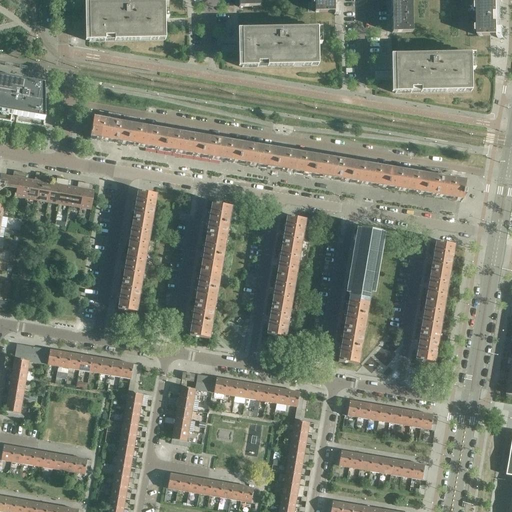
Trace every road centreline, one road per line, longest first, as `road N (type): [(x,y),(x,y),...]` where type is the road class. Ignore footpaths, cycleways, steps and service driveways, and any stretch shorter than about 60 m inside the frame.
road 1 (residential): [(66,101),(507,176)]
road 2 (residential): [(249,366),(278,198)]
road 3 (residential): [(324,378),(353,210)]
road 4 (residential): [(399,390),(425,222)]
road 5 (residential): [(178,353),(204,186)]
road 6 (residential): [(124,172),(95,337)]
road 7 (tertiary): [(471,400),(494,255)]
road 8 (residential): [(314,511),(336,380)]
